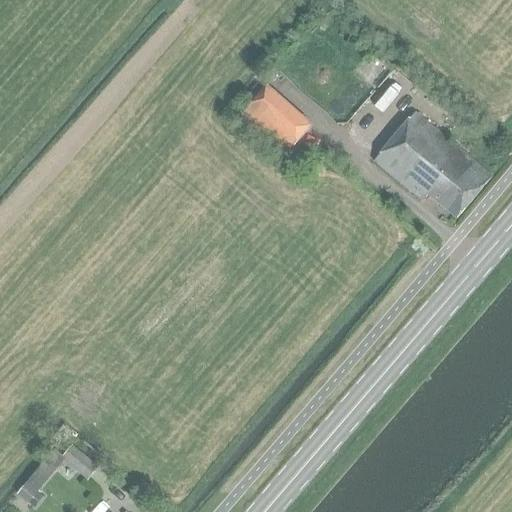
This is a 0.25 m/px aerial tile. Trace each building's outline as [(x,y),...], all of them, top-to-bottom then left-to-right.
[(351,34),(347,44),(364,51),(368,41),(351,34)] [(286,153),(312,124),(265,82),(239,112),(286,153)] [(396,128),(370,159),(391,176),(395,172),(408,182),(404,186),(422,202),(449,171),(396,128)] [(100,468),(73,446),(62,460),(89,482),(100,468)] [(26,484),(17,495),(34,509),(43,497),(37,493),(43,486),(32,477),(26,484)]
